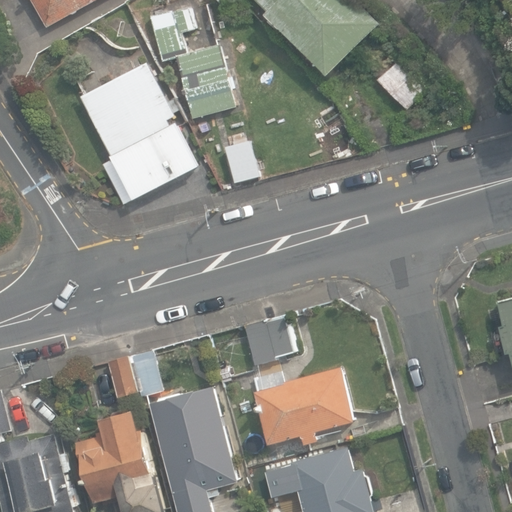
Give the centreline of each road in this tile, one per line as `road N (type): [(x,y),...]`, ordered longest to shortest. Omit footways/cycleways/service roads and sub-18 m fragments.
road 1 (residential): [(384,210),(466,511)]
road 2 (secondary): [(96,291),(384,210)]
road 3 (residential): [(0,128),(96,291)]
road 4 (secondary): [(384,210),(511,176)]
